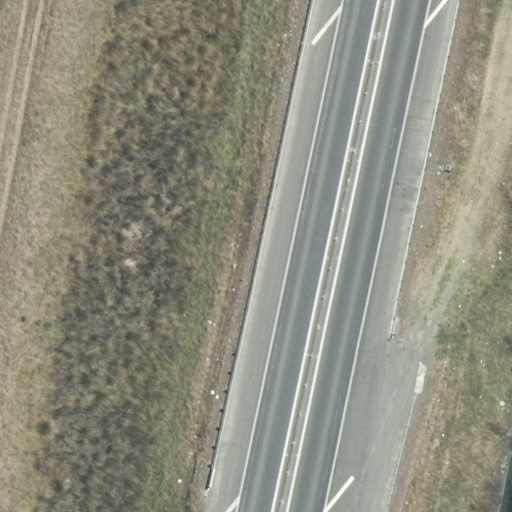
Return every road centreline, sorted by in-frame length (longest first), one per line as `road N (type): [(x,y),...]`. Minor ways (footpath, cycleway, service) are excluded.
road 1 (trunk): [(241,511),(347,0)]
road 2 (trunk): [(412,0),(306,511)]
